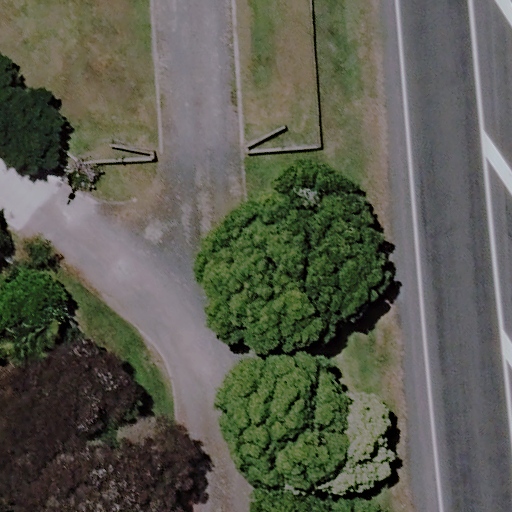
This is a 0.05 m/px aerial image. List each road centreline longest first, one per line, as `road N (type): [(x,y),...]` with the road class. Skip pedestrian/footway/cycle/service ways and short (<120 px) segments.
road 1 (unknown): [(504,205),(157,0)]
road 2 (tertiary): [(511,306),(490,0)]
